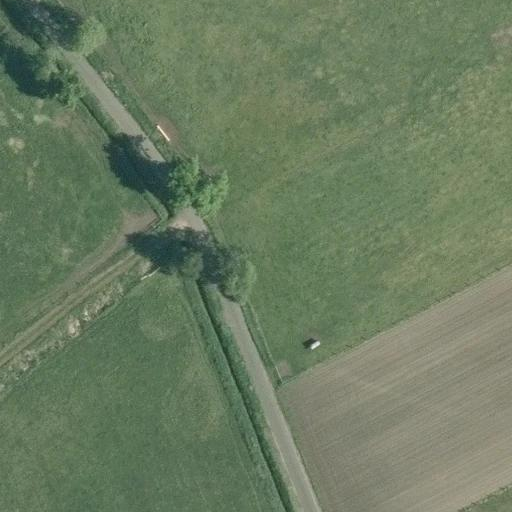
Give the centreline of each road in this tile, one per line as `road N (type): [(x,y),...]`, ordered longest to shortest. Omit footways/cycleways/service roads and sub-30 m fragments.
road 1 (unclassified): [(25,0),(187,215),(308,511)]
road 2 (track): [(205,254),(0,394)]
